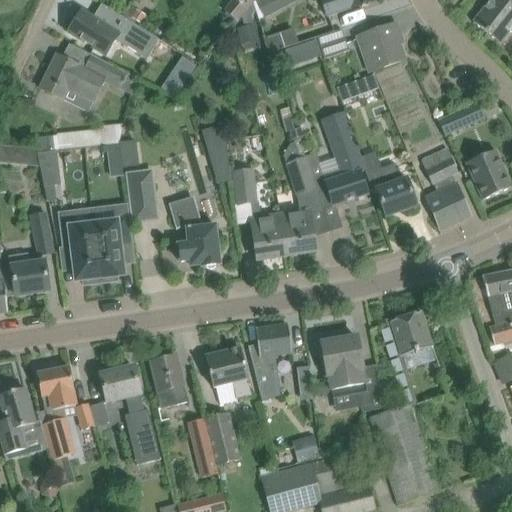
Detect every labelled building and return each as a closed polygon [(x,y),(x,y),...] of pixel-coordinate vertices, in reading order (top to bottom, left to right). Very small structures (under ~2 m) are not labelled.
[(233,0),(229,6),(223,12),(236,22),(248,8),(254,0),(233,0)] [(259,0),(256,4),(265,19),(299,2),(297,0),(259,0)] [(320,0),(327,17),(356,7),(374,1),(374,0),(320,0)] [(511,0),(510,2),(507,0),(492,0),(474,23),(500,44),(511,29),(511,0)] [(68,34),(107,58),(117,41),(147,60),(150,55),(163,63),(172,49),(102,5),(93,19),(81,12),(68,34)] [(309,13),(312,23),(326,18),(323,8),(309,13)] [(148,18),(137,11),(132,19),(143,26),(148,18)] [(397,24),(378,31),(357,38),(370,73),(405,61),(398,39),(401,38),(397,24)] [(237,29),(242,51),(261,47),(256,25),(237,29)] [(331,34),(318,40),(325,59),(349,51),(342,30),(331,34)] [(287,55),(275,60),(278,69),(290,64),(287,55)] [(91,56),(85,71),(75,66),(57,57),(41,89),(64,101),(68,91),(94,104),(104,83),(132,96),(135,79),(91,56)] [(169,77),(161,89),(175,98),(183,87),(196,67),(183,57),(169,77)] [(374,76),(337,89),(342,103),(379,90),(374,76)] [(460,113),(438,123),(445,137),(467,127),(484,119),(478,105),(460,113)] [(323,120),(336,160),(339,171),(349,201),(367,195),(372,193),(361,159),(358,152),(346,113),(323,120)] [(222,126),(201,133),(205,147),(226,141),(222,126)] [(302,129),(290,132),(292,141),(296,140),(300,142),(305,141),(302,129)] [(57,136),(34,139),(35,149),(36,150),(37,152),(37,154),(59,151),(57,136)] [(300,163),(306,161),(305,158),(302,148),(300,142),(296,140),(292,141),(293,146),(291,146),(285,158),(288,167),(300,163)] [(119,145),(120,158),(122,170),(138,168),(135,143),(119,145)] [(7,146),(0,145),(0,162),(40,166),(38,155),(37,154),(37,152),(36,150),(35,149),(7,146)] [(426,198),(441,231),(471,218),(456,184),(455,185),(451,176),(458,173),(448,149),(422,161),(432,184),(433,184),(437,193),(426,198)] [(467,166),(483,201),(511,188),(497,155),(496,151),(493,153),(474,161),(467,164),(467,166)] [(57,153),(38,155),(40,166),(44,188),(60,186),(57,153)] [(376,153),(361,159),(372,193),(377,191),(386,217),(416,206),(407,182),(401,184),(394,165),(382,170),(376,153)] [(317,154),(305,158),(306,161),(323,210),(349,201),(339,171),(336,160),(321,165),(317,154)] [(120,158),(107,159),(110,179),(123,177),(122,170),(120,158)] [(300,212),(280,216),(287,257),(316,252),(310,214),(323,210),(306,161),(300,163),(288,167),(287,167),(297,197),(298,197),(300,212)] [(242,166),(233,167),(234,175),(243,173),(242,166)] [(131,202),(155,199),(152,172),(127,175),(131,202)] [(234,175),(238,206),(257,204),(254,172),(243,173),(234,175)] [(178,246),(180,262),(191,261),(191,267),(202,266),(202,268),(206,268),(210,270),(214,269),(216,266),(220,266),(216,226),(200,228),(199,222),(200,222),(193,199),(170,206),(177,229),(186,226),(189,244),(178,246)] [(69,213),(60,214),(64,249),(72,248),(76,282),(83,281),(84,287),(101,285),(94,226),(71,229),(69,213)] [(287,257),(280,216),(251,221),(254,241),(257,261),(287,257)] [(30,220),(38,257),(53,255),(46,217),(30,220)] [(94,226),(101,285),(117,283),(117,277),(124,276),(120,245),(128,245),(125,224),(117,225),(117,223),(94,226)] [(45,264),(30,266),(28,254),(9,257),(11,269),(13,277),(16,297),(49,291),(46,271),(45,264)] [(511,271),(482,278),(496,326),(489,328),(495,346),(511,340),(511,271)] [(391,342),(392,345),(385,347),(389,360),(396,358),(397,360),(390,362),(394,375),(401,373),(401,375),(395,377),(399,390),(405,389),(406,391),(400,393),(404,405),(409,404),(410,406),(400,409),(370,419),(398,505),(440,492),(439,491),(413,406),(417,405),(406,371),(436,361),(421,312),(390,322),(391,323),(377,328),(377,329),(386,326),(387,330),(381,331),(385,344),(391,342)] [(248,347),(254,366),(263,403),(281,396),(275,356),(292,354),(288,325),(256,330),(259,349),(251,350),(250,347),(248,347)] [(357,338),(322,345),(328,376),(329,375),(333,399),(367,393),(368,398),(360,399),(363,412),(385,408),(381,389),(367,392),(362,369),(363,369),(357,338)] [(214,389),(216,388),(220,406),(238,402),(237,400),(253,396),(248,380),(249,380),(241,349),(206,358),(214,389)] [(184,387),(181,377),(177,357),(151,363),(158,392),(157,392),(161,409),(188,403),(184,387)] [(511,357),(497,359),(500,383),(511,381),(511,357)] [(100,376),(105,395),(107,403),(126,398),(140,457),(159,452),(149,410),(144,411),(141,395),(134,367),(100,376)] [(69,368),(38,374),(42,394),(42,397),(43,397),(46,411),(38,414),(40,422),(45,438),(52,462),(71,457),(61,420),(64,420),(62,411),(75,408),(76,408),(72,391),(74,391),(69,368)] [(313,400),(309,368),(298,369),(301,402),(313,400)] [(313,385),(315,398),(330,395),(328,383),(313,385)] [(7,421),(0,422),(0,439),(5,456),(28,450),(26,444),(45,438),(40,422),(35,423),(31,409),(25,389),(20,391),(16,389),(7,391),(5,395),(0,397),(7,421)] [(76,408),(75,408),(77,416),(82,430),(81,431),(94,427),(88,405),(76,408)] [(205,420),(217,466),(240,461),(228,414),(205,420)] [(314,436),(292,442),(298,464),(320,457),(314,436)] [(210,441),(194,445),(202,478),(218,474),(210,441)] [(292,511),(321,504),(323,511),(371,511),(375,511),(368,486),(352,490),(343,457),(262,479),(270,511),(292,511)] [(51,481),(45,483),(41,489),(43,495),(49,499),(55,497),(58,491),(56,485),(51,481)] [(223,511),(226,511),(222,495),(207,499),(210,511),(223,511)] [(195,511),(193,503),(178,506),(179,511),(195,511)]
